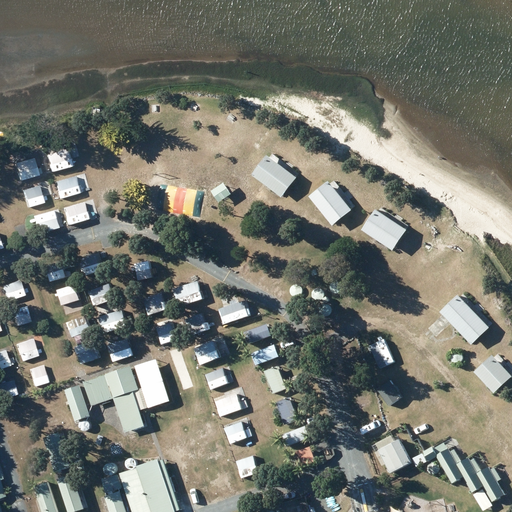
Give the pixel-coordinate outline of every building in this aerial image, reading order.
[(67,150),(47,154),(50,170),(70,166),(67,150)] [(287,180),(254,154),(241,171),(274,196),(287,180)] [(34,157),(15,162),(19,180),(43,175),(41,167),(37,168),(34,157)] [(57,180),(61,199),(81,195),(77,176),(57,180)] [(339,208),(317,180),(302,192),(323,220),(339,208)] [(24,193),(28,208),(48,203),(44,187),(24,193)] [(89,202),(64,208),(68,225),(93,219),(89,202)] [(366,207),(353,224),(384,245),(396,228),(366,207)] [(55,209),(35,215),(40,232),(59,227),(55,209)] [(80,259),(86,278),(104,272),(98,253),(80,259)] [(68,257),(47,262),(52,279),(73,273),(68,257)] [(152,260),(135,263),(139,281),(156,278),(152,260)] [(175,288),(181,307),(207,298),(201,279),(175,288)] [(19,280),(1,286),(6,302),(30,295),(28,287),(22,289),(19,280)] [(94,305),(115,299),(111,284),(89,290),(94,305)] [(480,319),(448,288),(429,306),(461,338),(480,319)] [(167,291),(144,299),(150,316),(169,310),(166,299),(169,298),(167,291)] [(227,306),(221,308),(224,324),(254,316),(249,299),(240,302),(238,295),(225,298),(227,306)] [(27,304),(12,309),(17,326),(32,322),(27,304)] [(122,312),(98,319),(102,335),(127,328),(122,312)] [(205,312),(186,317),(191,335),(214,328),(212,323),(211,323),(209,316),(206,317),(205,312)] [(89,315),(68,322),(73,337),(94,330),(89,315)] [(183,322),(158,330),(162,344),(187,337),(183,322)] [(265,323),(244,330),(249,343),(270,335),(265,323)] [(32,338),(17,343),(23,361),(38,356),(32,338)] [(223,357),(217,339),(195,346),(202,364),(223,357)] [(276,343),(254,352),(258,364),(281,356),(276,343)] [(3,348),(0,349),(0,369),(10,365),(3,348)] [(393,375),(386,351),(369,356),(376,380),(393,375)] [(505,362),(495,352),(476,370),(497,392),(511,377),(511,364),(508,360),(505,362)] [(79,371),(87,395),(111,387),(124,428),(148,420),(127,355),(79,371)] [(136,365),(149,408),(150,409),(174,401),(159,357),(136,365)] [(44,363),(29,368),(34,386),(49,382),(44,363)] [(281,365),(266,370),(275,394),(289,388),(281,365)] [(206,373),(212,389),(231,383),(225,367),(206,373)] [(17,377),(0,383),(0,393),(3,401),(23,394),(17,377)] [(396,380),(378,390),(388,407),(405,398),(396,380)] [(82,384),(67,389),(78,420),(93,415),(82,384)] [(216,402),(222,418),(250,407),(245,392),(216,402)] [(296,397),(274,405),(282,427),(304,419),(296,397)] [(248,416),(224,424),(231,445),(255,437),(248,416)] [(39,430),(53,464),(68,457),(55,424),(39,430)] [(310,424),(283,434),(288,447),(315,437),(310,424)] [(390,438),(376,446),(386,465),(388,465),(393,474),(414,463),(402,439),(393,443),(390,438)] [(436,443),(426,450),(433,462),(439,458),(454,484),(464,477),(485,511),(496,506),(494,501),(507,493),(491,465),(483,470),(474,456),(470,459),(460,442),(442,453),(436,443)] [(319,461),(312,443),(295,450),(302,468),(319,461)] [(254,446),(235,452),(241,468),(259,461),(254,446)] [(115,465),(131,511),(144,511),(173,502),(155,451),(115,465)] [(53,473),(65,505),(82,499),(70,467),(53,473)] [(29,481),(40,511),(46,511),(58,508),(46,475),(29,481)] [(100,488),(109,511),(124,511),(114,483),(100,488)]
